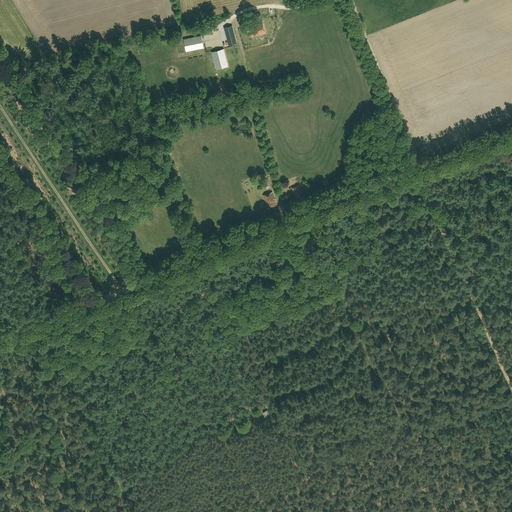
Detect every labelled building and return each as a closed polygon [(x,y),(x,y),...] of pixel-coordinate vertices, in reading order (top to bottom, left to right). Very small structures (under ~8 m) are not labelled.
[(252,12),(239,16),(241,22),(254,18),(252,12)] [(262,23),(250,26),(252,37),(265,33),(262,23)] [(241,49),(252,48),(248,28),(238,30),(241,49)] [(233,31),(226,33),(229,45),(237,43),(233,31)] [(189,50),(203,48),(200,36),(187,39),(189,50)] [(225,51),(213,54),(217,68),(228,65),(225,51)] [(299,185),(291,188),(296,200),(304,197),(302,193),(299,185)] [(263,196),(268,208),(277,204),(272,192),(263,196)] [(290,202),(283,205),(285,210),(292,207),(290,202)]
